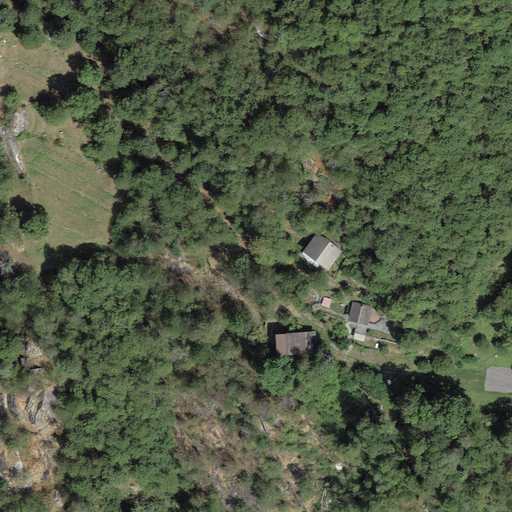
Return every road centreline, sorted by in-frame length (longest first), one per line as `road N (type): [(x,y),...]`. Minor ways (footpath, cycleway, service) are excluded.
road 1 (track): [(273,285),(261,257),(171,168),(140,104),(71,43),(0,4)]
road 2 (track): [(316,329),(335,354),(376,369),(501,380)]
road 3 (track): [(171,168),(40,86)]
